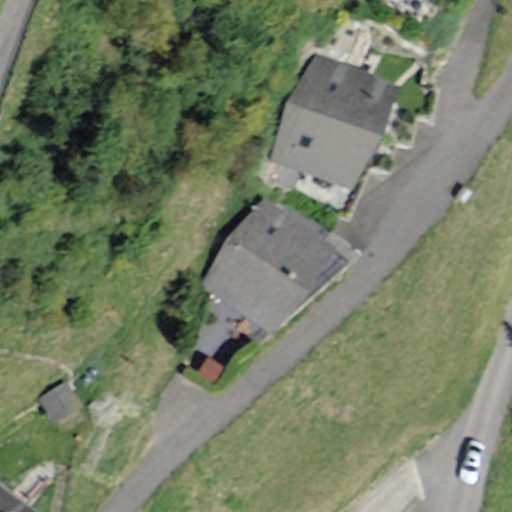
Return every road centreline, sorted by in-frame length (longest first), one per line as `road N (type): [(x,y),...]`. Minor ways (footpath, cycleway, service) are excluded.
road 1 (residential): [(511,347),(465,511)]
road 2 (track): [(491,0),(456,117),(475,136)]
